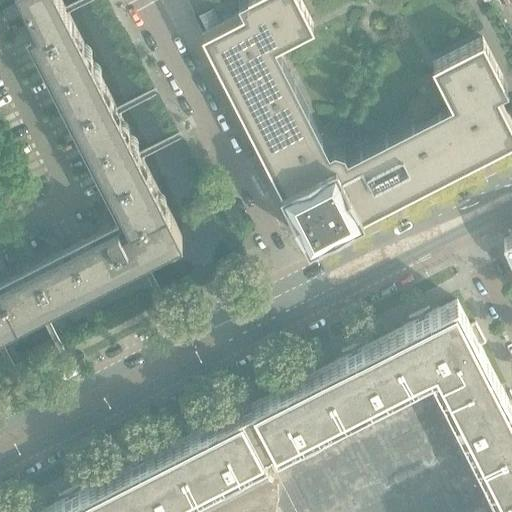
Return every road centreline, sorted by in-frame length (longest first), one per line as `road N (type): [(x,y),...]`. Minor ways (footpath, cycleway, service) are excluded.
road 1 (secondary): [(0,466),(309,309)]
road 2 (secondary): [(293,279),(0,429)]
road 3 (residential): [(293,279),(143,0)]
road 4 (secondary): [(511,179),(293,279)]
road 5 (secondary): [(309,309),(464,230)]
